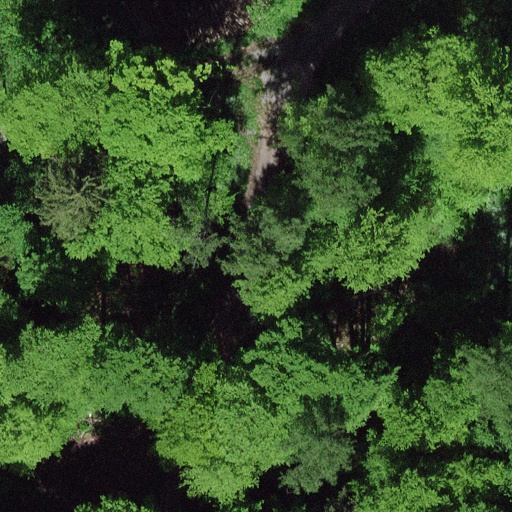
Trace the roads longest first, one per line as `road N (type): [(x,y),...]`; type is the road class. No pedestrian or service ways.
road 1 (track): [(152,511),(231,236),(287,98),(394,0)]
road 2 (track): [(179,0),(215,45),(287,98)]
